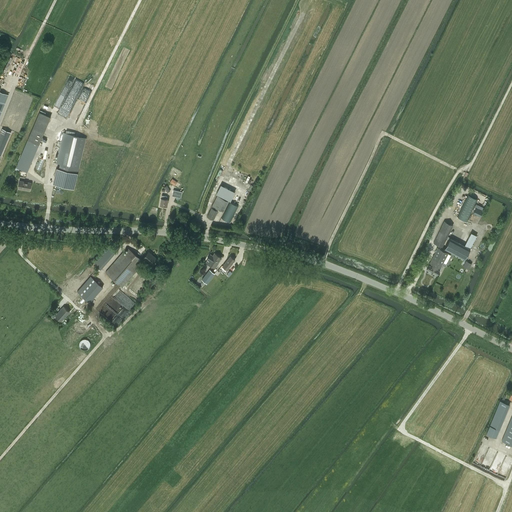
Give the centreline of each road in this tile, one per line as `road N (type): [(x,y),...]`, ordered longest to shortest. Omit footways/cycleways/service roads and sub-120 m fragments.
road 1 (unclassified): [(511,349),(322,261),(151,230),(0,222)]
road 2 (track): [(322,261),(386,130),(469,170),(511,83)]
road 3 (track): [(0,459),(106,336),(22,256),(28,226)]
road 4 (track): [(203,238),(210,222),(199,215),(204,201),(298,0)]
road 5 (track): [(45,227),(49,151),(60,121),(78,124),(140,0)]
road 6 (track): [(0,122),(55,0)]
